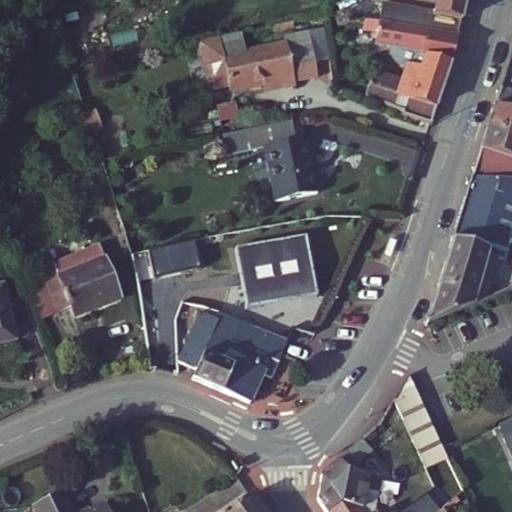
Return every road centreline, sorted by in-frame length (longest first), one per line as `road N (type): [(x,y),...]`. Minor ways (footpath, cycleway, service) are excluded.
road 1 (tertiary): [(494,0),(412,261),(377,341)]
road 2 (tertiary): [(286,440),(245,432),(163,395),(136,393),(0,443)]
road 3 (residential): [(377,341),(437,364),(511,337)]
road 4 (tertiary): [(377,341),(325,419),(286,440)]
